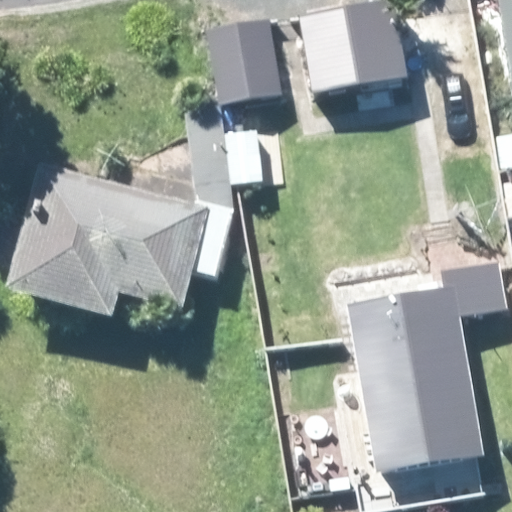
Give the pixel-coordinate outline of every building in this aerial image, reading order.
[(511,0),(496,0),(489,1),(506,96),(511,95),(511,0)] [(306,96),(400,81),(387,2),(293,18),(306,96)] [(275,100),(269,34),(267,17),(169,28),(188,209),(25,172),(14,219),(7,247),(0,277),(0,301),(99,324),(106,299),(173,315),(182,275),(210,282),(227,211),(216,106),(275,100)] [(404,114),(234,147),(263,298),(434,265),(404,114)] [(367,480),(462,465),(472,464),(450,320),(499,312),(493,266),(471,270),(434,276),(438,296),(340,312),(350,373),(367,480)]
